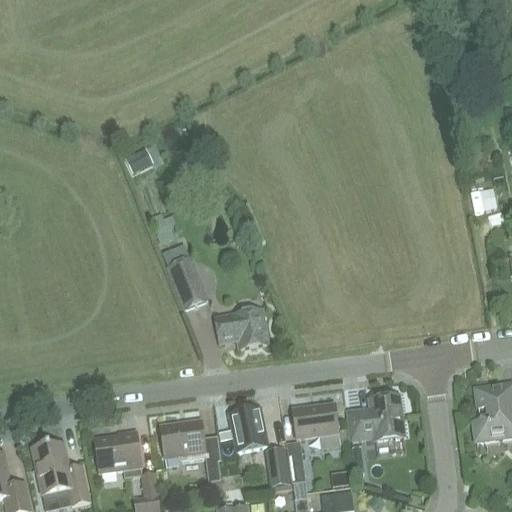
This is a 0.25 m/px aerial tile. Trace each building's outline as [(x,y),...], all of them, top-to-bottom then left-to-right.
[(131,177),(142,171),(134,157),(124,162),(131,177)] [(265,248),(247,206),(236,211),(254,253),(265,248)] [(149,221),(157,238),(155,238),(159,247),(174,241),(170,232),(177,229),(172,218),(163,222),(160,216),(149,221)] [(209,304),(192,261),(189,262),(184,248),(161,257),(166,271),(165,272),(182,315),(209,304)] [(268,347),(262,313),(232,319),(215,322),(218,344),(236,341),(238,353),(268,347)] [(475,445),(511,440),(511,388),(475,393),(479,425),(473,426),(475,445)] [(374,444),(404,440),(398,400),(369,404),(370,414),(348,417),(351,444),(374,441),(374,444)] [(334,408),(292,414),(296,442),(338,437),(334,408)] [(250,414),(230,419),(236,449),(244,448),(246,455),(266,450),(260,419),(251,421),(250,414)] [(205,462),(200,426),(161,431),(165,461),(178,460),(178,463),(182,465),(205,462)] [(219,446),(234,442),(233,434),(217,437),(219,446)] [(118,439),(94,443),(99,478),(123,474),(124,482),(140,480),(143,501),(133,502),(133,511),(159,511),(156,477),(141,478),(135,435),(118,437),(118,439)] [(305,490),(299,446),(286,447),(292,491),(305,490)] [(48,449),(31,453),(42,499),(69,493),(73,509),(89,505),(81,470),(69,473),(63,448),(49,451),(48,449)] [(352,452),(355,473),(363,472),(361,451),(352,452)] [(291,492),(284,453),(264,455),(268,496),(291,492)] [(3,457),(0,457),(0,502),(3,502),(5,511),(29,511),(24,487),(11,490),(3,457)] [(217,465),(206,467),(209,499),(220,498),(217,465)] [(351,479),(330,482),(332,495),(352,492),(351,479)] [(305,490),(292,491),(294,504),(306,502),(305,490)] [(307,500),(308,511),(352,511),(350,495),(320,498),(307,500)] [(408,506),(419,509),(421,501),(411,498),(408,506)] [(294,504),(295,511),(307,511),(306,502),(294,504)]
